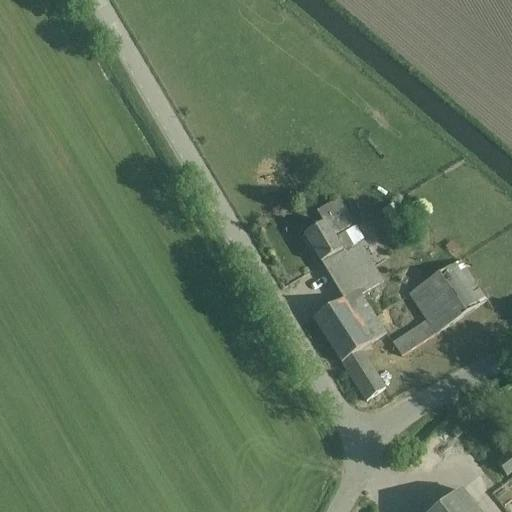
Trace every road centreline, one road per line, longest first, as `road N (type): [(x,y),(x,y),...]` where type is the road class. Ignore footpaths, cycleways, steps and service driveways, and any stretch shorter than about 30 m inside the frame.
road 1 (unclassified): [(359,455),(95,0)]
road 2 (tertiary): [(359,455),(429,400),(511,354)]
